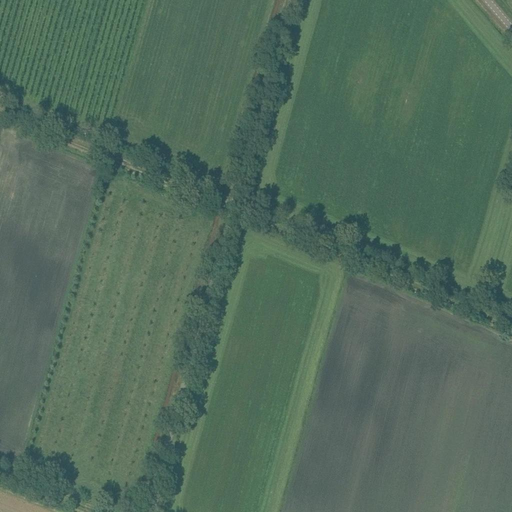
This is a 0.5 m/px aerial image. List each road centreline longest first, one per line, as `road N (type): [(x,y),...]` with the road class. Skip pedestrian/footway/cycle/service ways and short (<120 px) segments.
road 1 (track): [(0,112),(511,322)]
road 2 (unclassified): [(148,511),(290,0)]
